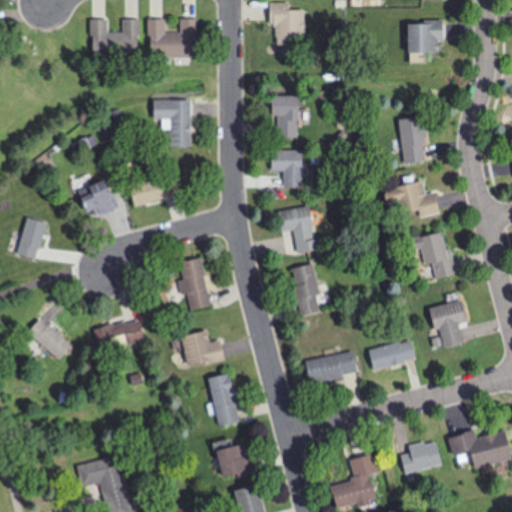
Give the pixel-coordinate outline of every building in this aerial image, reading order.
[(274,5),(296,4),(296,10),(309,9),(310,52),(281,53),(280,28),(275,28),(274,5)] [(91,20),(91,59),(146,59),(146,20),(125,20),(125,34),(112,34),(112,19),(91,20)] [(149,20),(149,60),(204,60),(204,21),(183,21),(183,35),(170,35),(170,20),(149,20)] [(401,22),(443,22),(443,53),(401,53),(401,22)] [(264,96),(294,95),(296,136),(266,137),(264,96)] [(147,101),(187,101),(187,149),(165,149),(165,119),(147,119),(147,101)] [(110,113),(120,110),(122,119),(112,122),(110,113)] [(394,121),(420,115),(429,159),(403,165),(394,121)] [(78,138),(91,131),(99,145),(86,152),(78,138)] [(266,152),(299,152),(298,185),(265,184),(266,152)] [(120,185),(172,172),(177,193),(125,206),(120,185)] [(378,188),(418,179),(426,214),(386,223),(378,188)] [(73,191),(106,180),(116,211),(83,221),(73,191)] [(273,214),(307,208),(315,249),(294,252),(290,230),(277,232),(273,214)] [(12,255),(24,217),(48,224),(35,263),(12,255)] [(407,237),(444,230),(452,280),(416,286),(407,237)] [(171,262),(192,256),(206,304),(184,310),(171,262)] [(285,270),(315,262),(327,307),(297,315),(285,270)] [(424,308),(456,300),(467,342),(435,350),(424,308)] [(38,315),(72,344),(57,361),(24,332),(38,315)] [(89,329),(135,321),(141,349),(95,358),(89,329)] [(178,335),(215,326),(223,361),(186,369),(178,335)] [(365,351),(406,340),(411,359),(370,370),(365,351)] [(300,360),(352,352),(355,377),(304,385),(300,360)] [(128,375),(140,373),(142,382),(130,384),(128,375)] [(206,377),(226,373),(236,421),(216,426),(206,377)] [(459,473),(449,438),(499,425),(508,459),(459,473)] [(208,443),(244,436),(250,468),(215,475),(208,443)] [(403,476),(394,449),(431,438),(439,465),(403,476)] [(334,509),(323,464),(367,453),(378,498),(334,509)] [(123,458),(134,511),(86,511),(77,468),(123,458)] [(233,511),(228,492),(251,486),(258,511),(233,511)]
